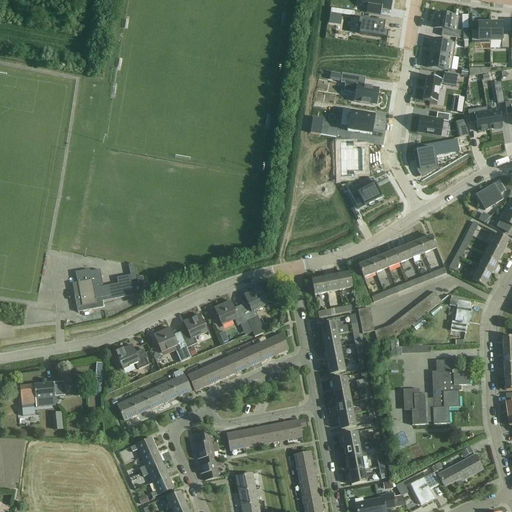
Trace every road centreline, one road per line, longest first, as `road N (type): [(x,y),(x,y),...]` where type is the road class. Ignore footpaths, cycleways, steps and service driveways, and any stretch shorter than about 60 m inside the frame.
road 1 (unclassified): [(0,359),(104,340),(224,284),(290,268)]
road 2 (residential): [(511,498),(491,423),(486,328),(511,269)]
road 3 (residential): [(419,0),(392,161),(421,210)]
road 4 (residential): [(290,268),(355,251),(421,210)]
road 5 (residential): [(204,511),(172,436),(209,412)]
road 6 (residential): [(308,356),(212,396),(209,412)]
